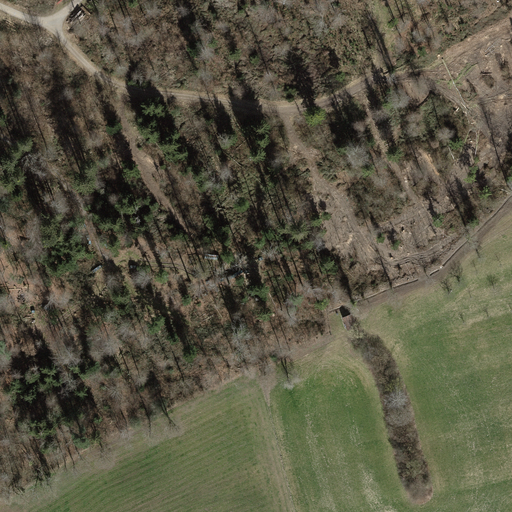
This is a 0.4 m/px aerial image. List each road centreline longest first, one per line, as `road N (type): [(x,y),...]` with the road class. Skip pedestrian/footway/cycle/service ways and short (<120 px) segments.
road 1 (track): [(48,27),(99,76),(124,87),(296,109),(345,94),(373,73),(380,56),(377,0)]
road 2 (track): [(0,137),(61,181),(104,260)]
road 3 (track): [(104,260),(238,259)]
